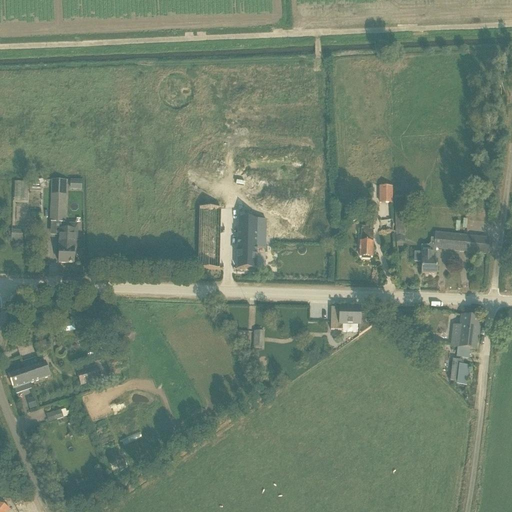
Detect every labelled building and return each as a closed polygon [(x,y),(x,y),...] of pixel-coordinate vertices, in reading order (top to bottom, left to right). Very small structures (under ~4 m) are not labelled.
[(201,96),(201,93),(200,89),(199,85),(197,82),(194,79),(191,76),(187,75),(184,74),(180,73),(176,74),(172,75),(169,77),(166,80),(163,84),(162,86),(161,91),(161,94),(161,98),(163,102),(165,106),(168,109),(171,111),(175,113),(179,113),(182,113),(187,113),(190,111),(193,109),(196,107),(198,104),(200,100),(201,96)] [(238,206),(237,270),(256,270),(257,251),(265,251),(266,211),(302,211),(302,161),(239,160),(239,206),(238,206)] [(53,181),(52,186),(51,223),(61,224),(65,224),(66,181),(53,181)] [(28,200),(28,182),(15,182),(14,200),(28,200)] [(379,203),(383,203),(392,204),(393,187),(379,186),(379,203)] [(198,270),(219,270),(221,209),(198,209),(197,269),(197,270),(198,270)] [(350,211),(344,215),(349,225),(355,222),(350,211)] [(404,237),(403,215),(395,215),(396,237),(404,237)] [(368,258),(372,258),(373,238),(373,230),(372,230),(372,231),(368,230),(368,228),(360,228),(360,230),(360,249),(359,249),(359,251),(360,251),(360,257),(362,257),(362,259),(368,259),(368,258)] [(11,239),(23,240),(23,231),(11,231),(11,239)] [(74,231),(60,231),(59,249),(59,263),(73,264),(74,250),(74,231)] [(436,234),(435,250),(489,255),(490,239),(436,234)] [(437,254),(436,254),(422,253),(414,253),(414,263),(422,264),(421,275),(436,275),(437,254)] [(342,331),(342,325),(359,325),(359,336),(379,322),(369,313),(366,316),(360,316),(360,309),(331,308),(331,331),(342,331)] [(479,319),(461,316),(460,330),(453,330),(451,347),(457,348),(462,349),(476,350),(479,319)] [(74,324),(66,325),(68,332),(75,331),(74,324)] [(262,348),(263,331),(254,331),(253,348),(262,348)] [(446,344),(428,342),(426,359),(427,359),(427,363),(432,364),(431,367),(444,368),(446,344)] [(22,363),(24,370),(29,385),(50,377),(45,363),(38,365),(36,358),(22,363)] [(450,383),(466,385),(468,367),(460,366),(460,361),(452,360),(450,383)] [(81,386),(99,380),(94,363),(75,369),(81,386)] [(24,370),(8,375),(13,390),(29,385),(24,370)] [(34,399),(27,401),(29,410),(36,407),(34,399)] [(61,411),(46,416),(48,423),(63,418),(61,411)] [(0,511),(10,511),(11,511),(0,502),(0,511)]
